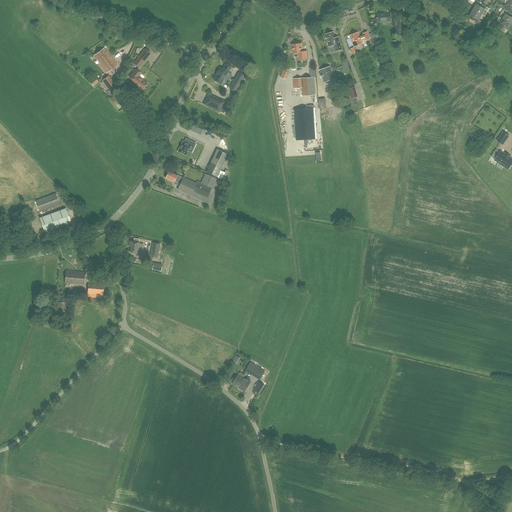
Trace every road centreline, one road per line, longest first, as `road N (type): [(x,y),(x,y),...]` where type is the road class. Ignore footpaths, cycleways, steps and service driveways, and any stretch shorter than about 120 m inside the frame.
road 1 (unclassified): [(275,511),(246,411),(122,326),(109,223)]
road 2 (track): [(257,433),(288,446),(476,481)]
road 3 (tertiary): [(109,223),(152,170),(203,59)]
road 4 (unclassified): [(203,59),(44,0)]
road 5 (residential): [(373,1),(298,24),(260,0)]
